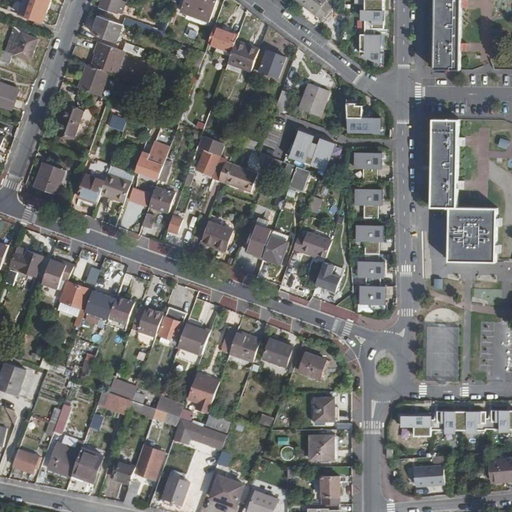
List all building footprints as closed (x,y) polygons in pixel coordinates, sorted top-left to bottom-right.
[(26,0),(21,15),(44,23),(52,0),(26,0)] [(117,13),(122,0),(103,0),(100,7),(117,13)] [(186,0),(182,11),(210,22),(217,2),(211,0),(186,0)] [(296,0),(295,1),(321,21),(331,8),(324,3),(326,0),(296,0)] [(436,0),(436,68),(461,68),(461,48),(462,4),(461,0),(436,0)] [(384,12),(360,12),(360,22),(372,23),(372,27),(383,27),(384,12)] [(125,23),(101,15),(94,32),(118,41),(125,23)] [(125,23),(135,27),(137,22),(126,18),(125,23)] [(0,21),(0,28),(9,31),(11,25),(0,21)] [(7,53),(16,56),(16,55),(24,33),(30,36),(32,32),(18,27),(7,53)] [(233,52),(237,42),(239,36),(216,27),(210,43),(233,52)] [(24,33),(16,55),(31,61),(39,39),(30,36),(24,33)] [(381,65),(381,36),(364,36),(364,58),(381,65)] [(124,50),(98,41),(95,49),(100,51),(94,66),(111,72),(117,74),(125,51),(124,50)] [(127,42),(124,50),(125,51),(141,56),(143,48),(127,42)] [(254,71),(262,49),(253,46),(252,47),(237,42),(233,52),(230,63),(254,71)] [(0,60),(13,65),(16,56),(7,53),(0,49),(0,60)] [(268,50),(261,71),(280,78),(288,57),(268,50)] [(198,77),(207,53),(203,52),(202,56),(196,71),(193,70),(192,75),(198,77)] [(94,66),(88,64),(80,87),(102,95),(111,72),(94,66)] [(0,103),(14,108),(20,90),(5,84),(4,86),(0,84),(0,82),(2,77),(0,75),(0,103)] [(189,101),(198,77),(192,75),(183,98),(189,101)] [(332,92),(312,84),(302,110),(323,117),(332,92)] [(277,111),(284,113),(289,99),(282,96),(277,111)] [(134,107),(119,102),(116,110),(131,115),(134,107)] [(73,138),(83,112),(67,106),(57,132),(73,138)] [(115,114),(110,126),(125,132),(130,119),(115,114)] [(382,131),(382,114),(349,115),(349,131),(382,131)] [(174,121),(181,124),(183,118),(176,116),(174,121)] [(450,260),(498,261),(498,207),(483,207),(459,206),(460,184),(460,140),(461,119),(434,118),(434,119),(434,145),(434,170),(433,207),(451,207),(450,260)] [(326,169),(336,142),(321,137),(318,143),(313,141),(315,134),(299,128),(289,156),(326,169)] [(225,143),(203,136),(200,146),(207,148),(199,170),(213,175),(225,143)] [(509,149),(511,141),(503,138),(500,146),(509,149)] [(261,153),(264,145),(247,139),(245,147),(261,153)] [(167,164),(172,148),(155,141),(144,171),(162,177),(167,164)] [(383,168),(383,151),(355,152),(355,168),(383,168)] [(272,165),(274,158),(263,154),(260,161),(272,165)] [(221,159),(214,178),(221,181),(228,162),(221,159)] [(80,197),(99,204),(102,196),(107,181),(109,176),(112,166),(97,161),(96,166),(92,164),(88,175),(80,197)] [(57,194),(66,170),(43,162),(35,186),(57,194)] [(259,174),(228,162),(221,181),(253,193),(259,174)] [(162,177),(160,181),(167,183),(173,166),(167,164),(162,177)] [(305,192),(312,171),(298,166),(291,187),(305,192)] [(133,184),(109,176),(107,181),(102,196),(125,205),(133,184)] [(158,188),(151,205),(170,212),(177,192),(172,191),(172,193),(158,188)] [(383,204),(383,188),(355,188),(356,205),(383,204)] [(149,213),(144,226),(152,228),(156,215),(149,213)] [(261,217),(259,225),(269,228),(271,221),(261,217)] [(209,230),(206,238),(215,242),(214,245),(227,250),(235,229),(212,221),(210,227),(208,226),(208,229),(209,230)] [(182,226),(172,222),(167,236),(177,240),(182,226)] [(255,256),(265,260),(272,238),(275,231),(269,228),(259,225),(258,224),(248,250),(256,253),(255,256)] [(384,241),(384,224),(356,225),(357,241),(384,241)] [(299,235),(294,249),(302,252),(303,249),(317,254),(326,257),(333,240),(309,231),(307,238),(299,235)] [(272,238),(265,260),(282,266),(289,244),(272,238)] [(0,266),(1,267),(9,246),(0,242),(0,266)] [(303,249),(302,252),(316,257),(317,254),(303,249)] [(28,250),(27,253),(26,256),(18,253),(13,265),(29,271),(28,276),(37,280),(45,257),(28,250)] [(61,262),(52,259),(44,282),(60,288),(63,279),(69,282),(76,264),(69,262),(68,265),(61,262)] [(341,277),(333,274),(335,265),(325,261),(316,285),(336,292),(341,277)] [(386,277),(386,261),(358,261),(358,278),(386,277)] [(97,285),(103,270),(94,267),(89,282),(97,285)] [(69,282),(61,301),(81,307),(85,308),(92,290),(69,282)] [(386,304),(386,285),(360,285),(360,304),(386,304)] [(113,311),(119,294),(110,290),(104,307),(113,311)] [(136,301),(119,294),(113,311),(111,316),(128,322),(136,301)] [(156,336),(165,313),(142,305),(133,328),(156,336)] [(82,322),(87,310),(85,308),(81,307),(77,319),(82,322)] [(171,307),(160,335),(172,339),(175,334),(179,336),(187,313),(171,307)] [(204,354),(212,332),(188,323),(180,345),(204,354)] [(232,326),(226,341),(235,344),(237,339),(239,332),(240,329),(232,326)] [(230,354),(255,363),(255,361),(263,341),(239,332),(237,339),(235,344),(230,354)] [(272,339),(265,358),(287,367),(294,348),(272,339)] [(86,373),(83,382),(86,383),(94,362),(80,356),(84,344),(78,342),(71,362),(85,368),(83,372),(86,373)] [(327,359),(307,352),(300,371),(320,378),(327,359)] [(29,372),(9,365),(0,389),(0,390),(19,397),(29,372)] [(65,369),(63,375),(73,378),(74,373),(65,369)] [(197,410),(209,415),(220,384),(200,377),(192,400),(200,402),(197,410)] [(128,386),(115,380),(110,392),(133,400),(135,393),(127,390),(128,386)] [(110,392),(105,390),(100,402),(129,413),(130,408),(133,400),(110,392)] [(136,392),(135,393),(133,400),(143,404),(145,395),(136,392)] [(181,418),(185,406),(161,398),(157,409),(159,409),(181,418)] [(335,399),(316,399),(316,421),(335,421),(335,399)] [(143,404),(133,400),(130,408),(155,418),(159,409),(157,409),(143,404)] [(438,419),(432,419),(432,430),(446,430),(446,434),(456,434),(456,430),(468,430),(468,434),(478,434),(478,430),(486,430),(486,429),(501,429),(501,432),(511,432),(511,429),(511,410),(493,411),(493,419),(486,418),(486,412),(438,411),(438,419)] [(69,415),(63,412),(54,436),(60,439),(69,415)] [(95,414),(92,429),(103,430),(106,416),(95,414)] [(168,415),(166,422),(175,426),(176,423),(179,423),(181,419),(168,415)] [(274,426),(275,416),(263,415),(262,425),(274,426)] [(209,428),(229,435),(233,425),(209,416),(204,426),(209,428)] [(432,416),(402,416),(402,427),(415,427),(415,436),(432,436),(432,430),(432,419),(432,416)] [(182,418),(175,440),(190,445),(192,438),(203,442),(209,428),(204,426),(182,418)] [(0,446),(5,448),(9,430),(0,428),(0,446)] [(229,435),(209,428),(203,442),(224,450),(229,435)] [(334,437),(310,436),(310,460),(335,460),(334,437)] [(145,446),(137,469),(136,473),(156,481),(163,462),(158,459),(161,452),(145,446)] [(84,447),(74,473),(95,481),(105,455),(84,447)] [(71,477),(79,456),(57,448),(49,468),(71,477)] [(40,458),(20,450),(14,467),(34,474),(40,458)] [(43,459),(40,458),(34,474),(37,475),(43,459)] [(494,482),(511,480),(511,459),(492,461),(494,482)] [(113,478),(131,485),(133,480),(136,473),(137,469),(119,461),(113,478)] [(436,483),(443,483),(442,465),(413,467),(413,483),(416,486),(436,484),(436,483)] [(164,498),(182,505),(191,483),(173,476),(164,498)] [(238,505),(245,485),(221,476),(213,499),(221,502),(221,500),(238,505)] [(326,505),(340,505),(340,478),(323,477),(323,497),(326,498),(326,505)] [(131,485),(124,503),(132,505),(141,483),(133,480),(131,485)] [(252,511),(274,511),(279,500),(257,492),(250,511),(252,511)]
